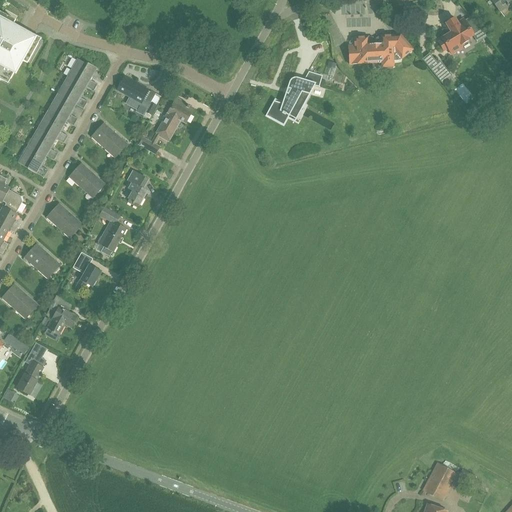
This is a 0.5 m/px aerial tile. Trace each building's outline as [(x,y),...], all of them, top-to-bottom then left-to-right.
[(511,0),(490,0),(499,12),(511,1),(511,0)] [(0,79),(8,84),(21,60),(27,63),(41,39),(23,29),(15,42),(12,40),(17,30),(12,27),(16,20),(0,11),(0,79)] [(460,46),(469,40),(468,39),(473,36),(473,35),(481,30),(471,18),(465,21),(464,22),(466,24),(460,27),(457,23),(454,18),(446,24),(449,29),(450,28),(452,32),(451,33),(441,39),(443,40),(438,43),(444,51),(448,49),(449,51),(459,44),(460,46)] [(263,42),(272,47),(281,33),(272,28),(263,42)] [(372,63),(373,71),(383,70),(382,68),(393,67),(393,60),(399,60),(401,58),(402,59),(412,50),(400,36),(392,36),(380,37),(368,38),(368,37),(354,38),(354,46),(349,46),(350,65),(372,63)] [(441,70),(444,67),(439,61),(436,63),(429,55),(423,60),(442,83),(448,78),(441,70)] [(86,87),(86,88),(93,92),(97,84),(90,80),(96,70),(78,59),(71,70),(74,72),(70,78),(86,87)] [(332,77),(336,64),(329,61),(325,75),(332,77)] [(293,78),(292,78),(292,79),(291,79),(291,80),(290,80),(290,81),(289,82),(287,88),(283,101),(275,99),(266,116),(284,126),(288,118),(294,106),(299,109),(299,108),(301,109),(311,92),(314,86),(319,86),(322,76),(309,72),(304,80),(299,78),(297,78),(296,78),(295,78),(294,78),(293,78)] [(76,105),(83,109),(88,102),(80,97),(85,88),(86,87),(70,78),(67,77),(61,87),(64,89),(60,95),(76,105)] [(136,112),(144,116),(146,113),(152,116),(157,106),(151,103),(150,104),(144,100),(149,90),(125,77),(117,90),(129,97),(125,105),(136,111),(136,112)] [(66,122),(74,126),(78,119),(70,114),(76,105),(60,95),(58,94),(51,105),(54,106),(50,112),(48,111),(66,122)] [(142,148),(156,155),(160,147),(156,144),(160,136),(168,141),(180,120),(185,123),(193,109),(176,99),(156,134),(151,142),(146,139),(142,137),(138,144),(143,147),(142,148)] [(56,139),(64,143),(68,136),(60,132),(66,122),(48,111),(42,122),(44,123),(41,129),(38,128),(56,139)] [(91,137),(103,147),(115,134),(104,123),(91,137)] [(46,156),(54,161),(58,153),(51,149),(56,139),(38,128),(32,139),(34,140),(31,146),(28,145),(28,146),(46,156)] [(103,147),(115,158),(127,144),(115,134),(103,147)] [(21,164),(44,178),(48,170),(41,166),(46,156),(28,146),(22,156),(24,158),(21,164)] [(69,177),(81,188),(93,174),(81,164),(69,177)] [(127,202),(137,208),(138,205),(139,206),(147,192),(143,189),(148,180),(133,172),(127,181),(131,183),(127,189),(132,192),(128,199),(129,200),(127,202)] [(81,188),(93,198),(105,185),(93,174),(81,188)] [(0,180),(0,201),(2,203),(2,202),(9,190),(10,189),(4,185),(7,180),(2,177),(0,180)] [(5,204),(4,207),(16,213),(22,202),(20,196),(9,190),(2,202),(5,203),(5,204)] [(47,217),(59,228),(71,214),(59,204),(47,217)] [(0,211),(0,218),(17,228),(19,223),(14,220),(17,214),(16,213),(4,207),(3,206),(0,211)] [(101,252),(109,257),(112,252),(113,252),(126,229),(117,223),(121,216),(104,207),(99,216),(110,222),(98,244),(103,247),(101,252)] [(59,228),(70,239),(83,225),(71,214),(59,228)] [(0,232),(5,236),(8,230),(14,233),(17,228),(0,218),(0,232)] [(24,258),(36,268),(48,255),(36,244),(24,258)] [(75,288),(82,292),(86,284),(92,287),(101,272),(89,265),(93,259),(81,252),(72,268),(84,274),(80,281),(79,280),(75,288)] [(36,268),(48,279),(60,266),(48,255),(36,268)] [(2,298),(13,309),(26,295),(14,285),(2,298)] [(13,309),(25,319),(38,306),(26,295),(13,309)] [(62,301),(56,298),(53,303),(59,306),(62,301)] [(47,329),(59,336),(65,325),(71,328),(77,317),(68,312),(59,307),(47,329)] [(0,349),(9,337),(0,331),(0,349)] [(36,342),(29,356),(36,360),(38,355),(42,357),(47,348),(47,349),(47,348),(36,342)] [(17,389),(29,395),(37,381),(44,368),(31,361),(24,374),(25,375),(17,389)] [(422,491),(442,502),(451,486),(463,492),(470,480),(457,474),(437,463),(422,491)]
